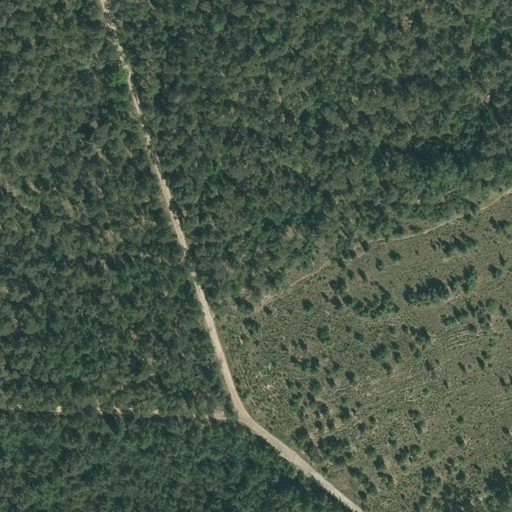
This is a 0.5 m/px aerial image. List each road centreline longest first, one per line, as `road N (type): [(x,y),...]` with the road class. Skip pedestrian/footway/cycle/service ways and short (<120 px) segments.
road 1 (track): [(101,0),(242,413),(361,511)]
road 2 (track): [(0,403),(242,413)]
